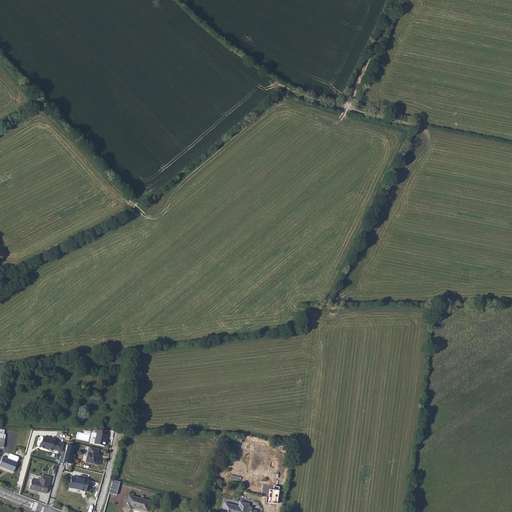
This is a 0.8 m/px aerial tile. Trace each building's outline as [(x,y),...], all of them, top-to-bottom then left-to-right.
[(107,430),(95,430),(94,432),(96,433),(93,443),(103,446),(105,439),(106,439),(107,435),(106,435),(107,430)] [(62,446),(63,443),(54,441),(54,440),(42,437),(41,442),(39,442),(38,446),(39,448),(42,448),(42,447),(47,448),(46,449),(46,450),(51,451),(52,450),(61,452),(62,446)] [(67,448),(62,446),(61,452),(58,461),(63,463),(67,448)] [(98,450),(89,447),(84,462),(98,466),(99,461),(95,460),(98,450)] [(7,454),(2,453),(1,464),(17,466),(18,455),(18,453),(19,453),(20,451),(18,451),(18,450),(8,449),(7,454)] [(50,477),(40,475),(39,482),(31,480),(29,489),(46,493),(50,477)] [(91,482),(74,478),(71,489),(88,493),(91,482)] [(112,480),(109,494),(117,496),(120,482),(112,480)] [(280,487),(274,486),(274,489),(270,489),(269,502),(278,503),(280,487)] [(132,506),(146,511),(150,500),(129,494),(125,508),(131,510),(132,506)] [(251,505),(241,502),(240,506),(226,502),(223,511),(257,511),(250,510),(251,505)]
